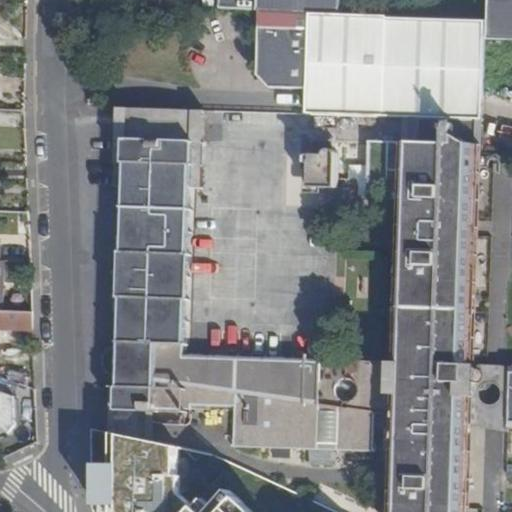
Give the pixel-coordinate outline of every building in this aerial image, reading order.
[(263,0),(262,15),(341,18),(341,0),(263,0)] [(511,0),(487,0),(487,25),(485,43),(511,43),(511,0)] [(341,18),(262,15),(260,78),(273,90),(310,92),(309,117),(387,119),(388,95),(438,96),(439,22),(341,18)] [(207,114),(120,111),(119,143),(129,143),(129,147),(154,148),(154,143),(166,144),(166,148),(202,149),(206,149),(207,114)] [(154,143),(154,148),(129,147),(129,143),(119,143),(118,189),(131,190),(130,210),(126,211),(126,212),(130,214),(130,232),(125,233),(124,234),(130,236),(129,254),(125,256),(124,257),(129,259),(129,278),(125,279),(125,281),(128,282),(128,301),(124,302),(124,303),(128,305),(127,323),(124,324),(124,326),(128,327),(127,345),(123,346),(123,348),(127,349),(127,353),(120,353),(113,358),(110,362),(109,367),(109,373),(113,378),(119,381),(123,382),(123,396),(122,413),(147,414),(147,419),(160,419),(161,415),(195,416),(196,411),(240,411),(239,449),(236,449),(236,450),(239,451),(378,456),(381,456),(381,454),(378,453),(379,418),(380,405),(380,401),(403,407),(403,418),(400,511),(468,511),(453,510),(453,498),(468,498),(470,430),(470,422),(456,411),(456,380),(467,380),(468,370),(471,370),(474,244),(459,244),(459,228),(474,228),(477,128),(475,128),(475,122),(413,120),(413,125),(413,145),(397,145),(366,145),(365,200),(408,202),(404,363),(380,363),(380,360),(377,360),(377,363),(353,362),(352,360),(350,360),(350,362),(326,361),(326,357),(324,357),(323,363),(311,363),(311,357),(308,357),(308,361),(297,361),(297,359),(295,359),(295,361),(271,360),(271,359),(269,359),(269,360),(243,360),(242,357),(240,357),(239,360),(215,359),(215,357),(213,357),(212,359),(187,358),(187,350),(191,349),(192,347),(188,347),(188,328),(192,328),(192,325),(188,325),(188,305),(192,305),(193,303),(189,303),(189,283),(194,283),(194,280),(190,280),(190,260),(194,259),(195,258),(190,256),(191,237),(195,236),(195,235),(191,234),(191,215),(196,214),(196,213),(191,211),(192,191),(192,188),(202,189),(202,149),(166,148),(166,144),(154,143)] [(413,125),(398,125),(397,145),(413,145),(413,125)] [(313,190),(328,191),(328,178),(341,178),(342,162),(343,159),(341,155),(336,153),(337,141),(314,140),(313,190)] [(206,149),(202,149),(202,189),(192,188),(192,191),(205,192),(206,149)] [(328,178),(328,191),(341,191),(341,178),(328,178)] [(474,244),(474,228),(459,228),(459,244),(474,244)] [(0,333),(33,334),(34,315),(5,314),(0,314),(0,333)] [(510,372),(471,370),(468,370),(467,380),(456,380),(456,411),(470,422),(470,430),(508,435),(510,372)] [(0,395),(19,402),(18,386),(0,380),(0,395)] [(0,428),(12,439),(20,431),(19,402),(0,395),(0,428)] [(379,418),(403,418),(403,407),(380,405),(379,418)] [(147,414),(122,413),(122,440),(160,448),(160,419),(147,419),(147,414)] [(122,440),(91,431),(92,463),(85,463),(87,503),(92,506),(93,511),(255,511),(234,492),(216,507),(202,497),(196,504),(181,493),(181,477),(171,475),(164,449),(160,448),(122,440)] [(468,511),(468,498),(453,498),(453,510),(468,511)]
